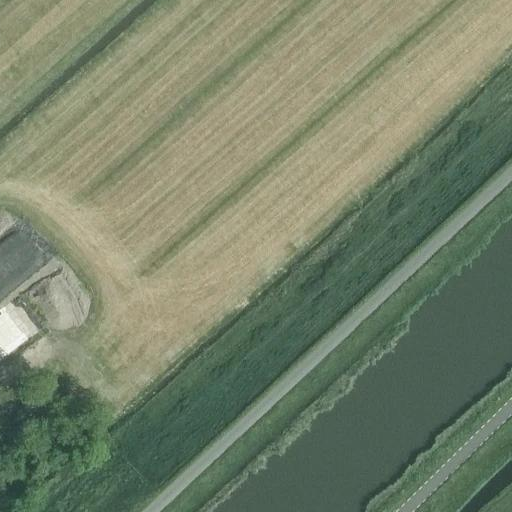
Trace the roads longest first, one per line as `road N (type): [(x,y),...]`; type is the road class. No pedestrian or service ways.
road 1 (track): [(0,281),(88,364),(136,383),(300,240),(511,28)]
road 2 (unclassified): [(154,511),(511,172)]
road 3 (unclassified): [(412,511),(511,414)]
